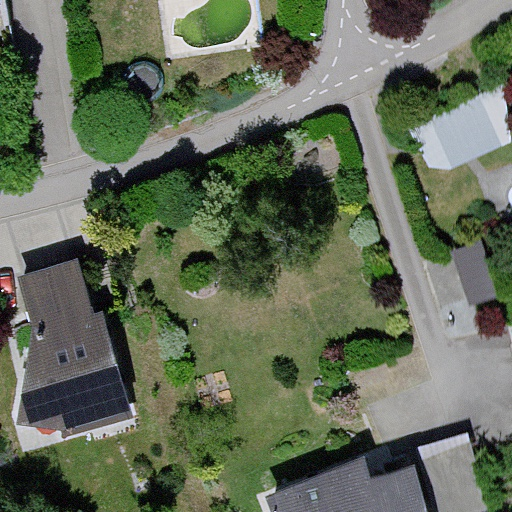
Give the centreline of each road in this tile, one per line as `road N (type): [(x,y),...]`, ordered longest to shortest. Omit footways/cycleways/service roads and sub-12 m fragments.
road 1 (residential): [(348,76),(115,173),(0,206)]
road 2 (residential): [(348,76),(493,0)]
